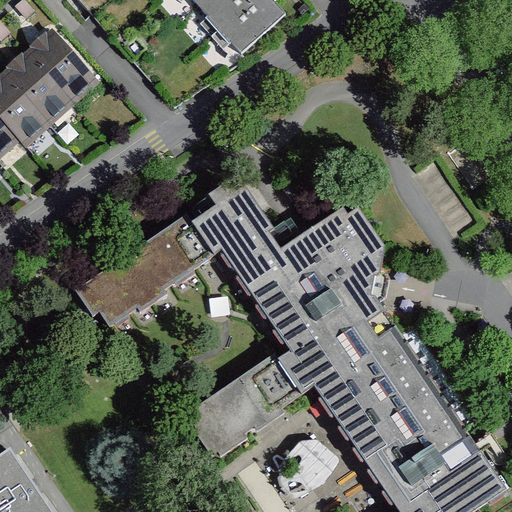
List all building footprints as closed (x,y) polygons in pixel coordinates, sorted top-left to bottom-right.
[(28,0),(22,0),(18,4),(29,17),(37,9),(28,0)] [(273,0),(195,0),(244,54),(287,15),(273,0)] [(4,17),(0,20),(0,35),(4,41),(15,33),(4,17)] [(0,156),(24,135),(33,144),(104,79),(53,25),(0,73),(0,156)] [(217,209),(197,224),(218,255),(223,252),(293,354),(280,362),(303,400),(316,391),(399,511),(483,511),(511,494),(396,329),(380,340),(370,324),(387,313),(376,295),(380,275),(387,248),(360,210),(348,218),(342,210),(282,253),(270,236),(275,231),(246,189),(236,195),(228,187),(210,198),(217,209)] [(74,294),(93,321),(102,315),(112,328),(140,309),(143,314),(171,295),(168,290),(218,255),(197,224),(190,214),(74,294)] [(0,454),(0,511),(53,511),(11,447),(0,454)]
